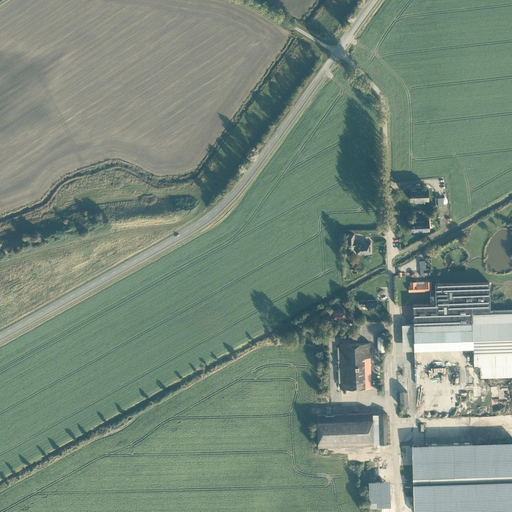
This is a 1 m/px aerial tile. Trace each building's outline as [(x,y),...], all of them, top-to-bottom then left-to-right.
[(428,200),(428,187),(409,188),(410,201),(428,200)] [(428,219),(410,220),(410,231),(429,230),(428,219)] [(354,232),(345,233),(345,246),(355,246),(356,253),(370,253),(370,241),(354,241),(354,232)] [(511,308),(489,310),(488,281),(433,283),(434,303),(411,304),(412,324),(413,351),(472,348),(473,366),(478,366),(479,378),(511,376),(511,308)] [(407,282),(407,292),(431,292),(430,282),(407,282)] [(343,310),(332,311),(332,319),(344,319),(343,310)] [(402,351),(413,351),(412,324),(401,324),(402,351)] [(370,343),(339,344),(341,389),(372,388),(370,343)] [(406,391),(398,391),(398,406),(406,406),(406,391)] [(371,412),(316,414),(317,448),(372,446),(372,444),(389,443),(388,413),(371,414),(371,412)] [(511,441),(410,445),(412,511),(488,511),(511,511),(511,441)] [(367,480),(368,507),(388,506),(387,480),(367,480)]
